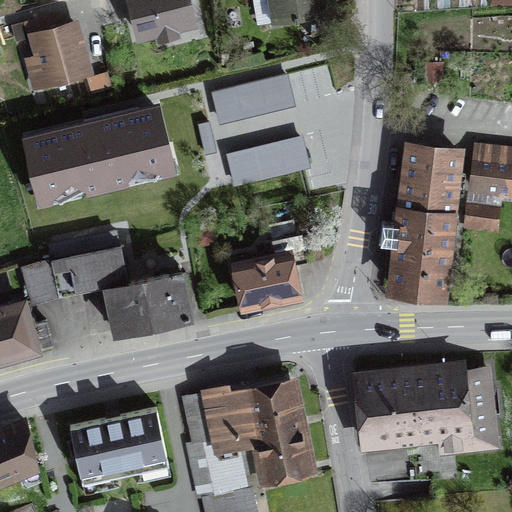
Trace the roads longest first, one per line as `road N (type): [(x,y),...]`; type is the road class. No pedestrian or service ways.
road 1 (tertiary): [(0,398),(342,329)]
road 2 (tertiary): [(342,329),(375,153),(379,0)]
road 3 (unknown): [(379,59),(153,91)]
road 4 (residential): [(353,511),(329,351),(342,329)]
road 5 (tertiary): [(342,329),(511,325)]
road 6 (unknown): [(376,128),(511,130)]
